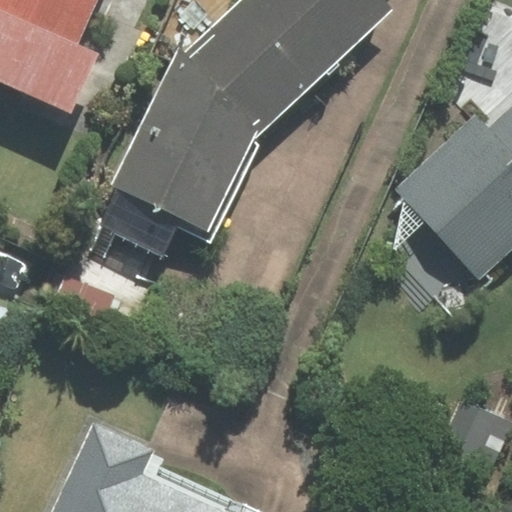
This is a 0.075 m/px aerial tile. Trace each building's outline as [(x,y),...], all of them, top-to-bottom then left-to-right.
[(0,0),(0,79),(71,111),(96,54),(74,44),(93,0),(0,0)] [(258,146),(252,139),(389,10),(378,0),(245,0),(187,55),(180,49),(113,185),(119,188),(101,224),(163,255),(177,226),(210,243),(258,146)] [(401,213),(395,247),(453,309),(486,277),(479,270),(511,239),(511,114),(488,137),(474,121),(402,189),(413,201),(401,213)] [(0,350),(10,303),(0,300),(0,350)] [(511,426),(511,413),(474,400),(454,458),(496,473),(511,426)] [(251,511),(145,463),(150,451),(95,426),(55,511),(251,511)]
